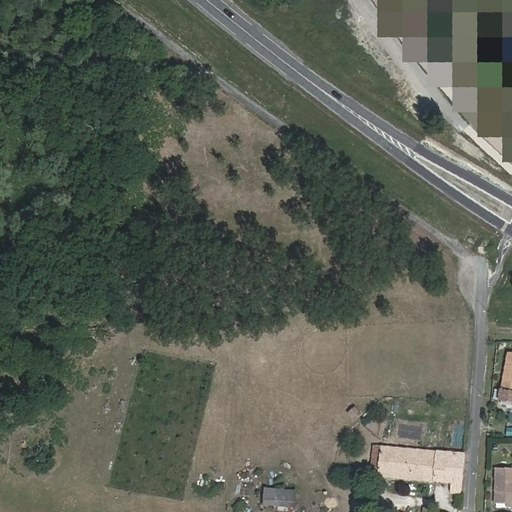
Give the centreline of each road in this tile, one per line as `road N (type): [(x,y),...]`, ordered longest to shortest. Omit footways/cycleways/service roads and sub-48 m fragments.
road 1 (primary): [(511,218),(208,0)]
road 2 (residential): [(470,511),(481,266)]
